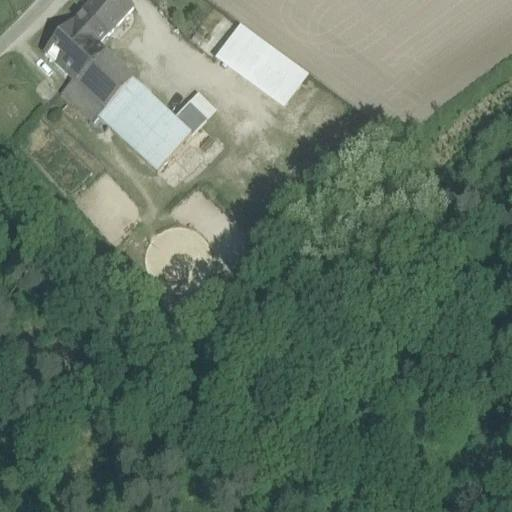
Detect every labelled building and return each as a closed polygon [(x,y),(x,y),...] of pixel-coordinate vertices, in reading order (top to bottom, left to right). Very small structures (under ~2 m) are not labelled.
[(133,11),(120,0),(98,0),(84,15),(85,17),(74,28),(95,49),(96,49),(107,37),(108,38),(133,11)] [(227,12),(198,51),(214,62),(242,24),(227,12)] [(74,28),(73,27),(45,56),(74,83),(106,113),(132,85),(133,84),(96,49),(95,49),(74,28)] [(324,92),(242,31),(217,64),(299,126),(324,92)] [(106,113),(74,83),(61,97),(93,127),(98,122),(106,113)] [(174,124),(132,85),(106,113),(98,122),(107,130),(156,176),(190,140),(174,124)] [(189,108),(174,124),(190,140),(191,141),(206,124),(189,108)] [(107,130),(98,122),(93,127),(102,135),(107,130)]
